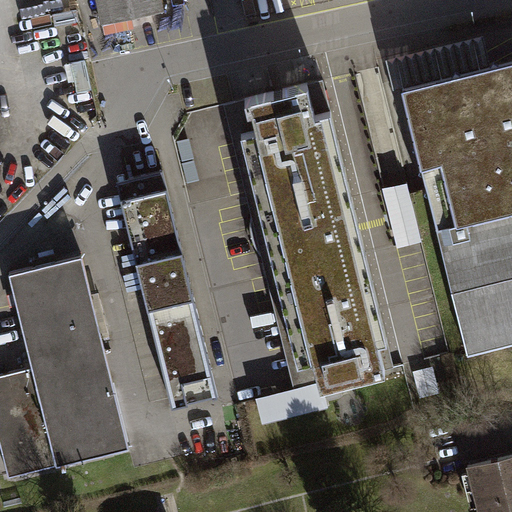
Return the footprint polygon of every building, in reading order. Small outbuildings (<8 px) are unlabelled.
[(97,0),(102,23),(164,10),(162,0),(97,0)] [(461,71),(490,64),(483,33),(386,58),(394,88),(403,85),(453,73),(455,68),(461,71)] [(468,353),(511,342),(511,58),(499,62),(494,58),(490,64),(461,71),(455,68),(453,73),(403,85),(411,118),(407,123),(413,126),(416,141),(413,146),(418,149),(422,164),(419,169),(424,172),(428,186),(425,192),(430,195),(438,229),(437,229),(468,353)] [(273,261),(277,274),(366,252),(323,79),(245,98),(248,111),(252,110),(257,127),(242,131),(259,202),(255,204),(251,212),(250,220),(250,228),(252,236),(255,244),(258,251),(262,256),(269,262),(273,261)] [(248,111),(245,98),(224,103),(251,212),(255,204),(259,202),(242,131),(257,127),(252,110),(248,111)] [(132,194),(121,197),(169,391),(183,387),(181,380),(214,372),(163,169),(128,177),(132,194)] [(117,180),(121,197),(132,194),(128,177),(117,180)] [(409,183),(384,189),(398,244),(422,238),(409,183)] [(387,338),(366,252),(277,274),(298,360),(313,356),(321,385),(386,368),(379,340),(387,338)] [(129,445),(82,254),(9,272),(33,366),(0,373),(0,438),(9,474),(129,445)] [(269,262),(262,256),(294,387),(256,396),(262,421),(326,406),(321,385),(313,356),(298,360),(277,274),(273,261),(269,262)] [(379,340),(386,368),(394,366),(387,338),(379,340)] [(432,367),(414,371),(420,396),(438,391),(432,367)] [(183,387),(169,391),(173,405),(218,393),(214,372),(181,380),(183,387)] [(511,511),(511,452),(468,463),(480,511),(511,511)]
